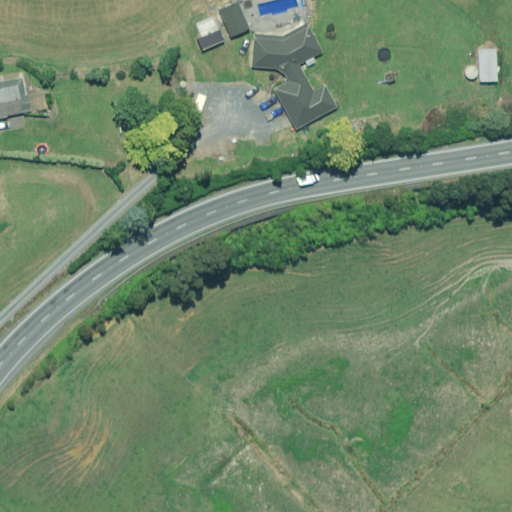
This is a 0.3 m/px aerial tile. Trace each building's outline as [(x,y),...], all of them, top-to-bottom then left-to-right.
[(250,30),(239,3),(220,11),(231,38),(250,30)] [(323,52),(307,24),(283,37),(254,35),(252,67),(283,71),(289,82),(274,90),(296,130),(337,108),(325,86),(314,92),(300,65),(313,58),(323,52)] [(498,82),(497,49),(480,50),(481,83),(498,82)] [(0,118),(31,112),(25,78),(5,82),(0,82),(0,118)] [(50,141),(34,141),(33,155),(50,155),(50,141)] [(236,142),(213,143),(213,162),(237,161),(236,142)]
